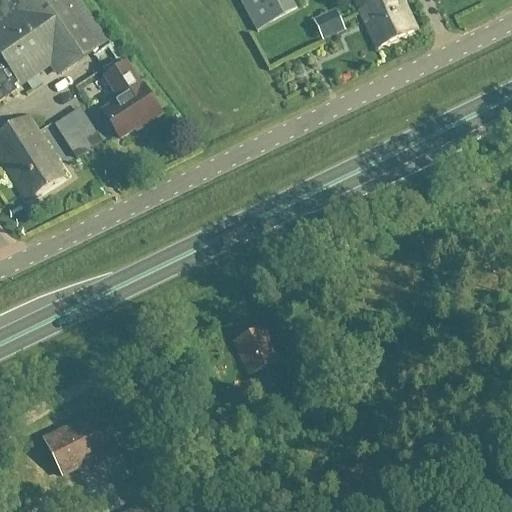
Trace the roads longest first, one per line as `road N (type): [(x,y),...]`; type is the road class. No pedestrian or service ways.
road 1 (trunk): [(0,345),(511,97)]
road 2 (unclassified): [(0,271),(511,27)]
